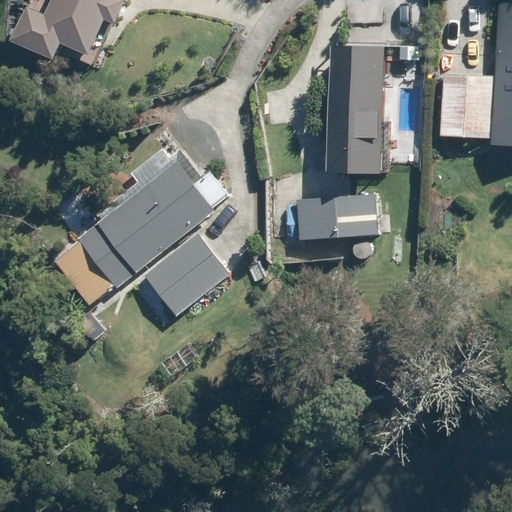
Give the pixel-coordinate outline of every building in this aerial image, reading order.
[(68,46),(98,57),(120,0),(37,0),(20,45),(61,61),(68,46)] [(511,73),(444,70),(441,131),(511,135),(511,115),(511,73)] [(344,133),(344,167),(376,167),(379,73),(362,73),(362,78),(324,77),(322,132),(344,133)] [(210,205),(227,191),(208,168),(192,180),(174,158),(163,166),(159,160),(98,212),(101,216),(51,258),(89,303),(114,283),(117,286),(165,246),(201,291),(233,264),(201,225),(217,212),(210,205)] [(380,195),(301,200),(304,241),(383,236),(380,195)]
